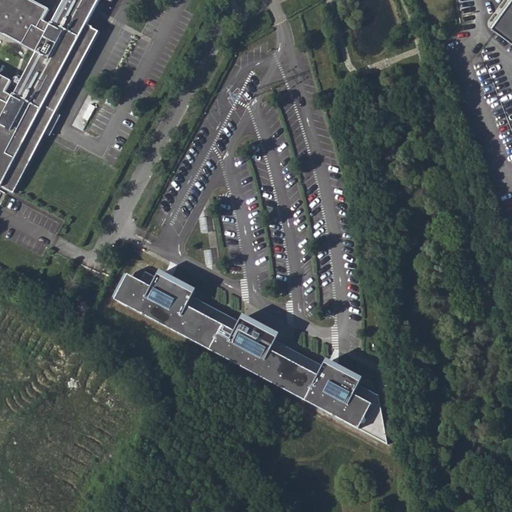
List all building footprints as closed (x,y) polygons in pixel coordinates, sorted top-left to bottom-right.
[(0,190),(13,196),(98,34),(85,27),(88,23),(97,6),(100,0),(105,3),(106,2),(109,4),(111,0),(65,0),(51,27),(42,22),(48,11),(27,0),(0,0),(0,36),(27,51),(29,47),(38,52),(36,55),(13,99),(4,94),(10,83),(0,77),(0,190)] [(511,0),(510,0),(489,31),(511,47),(511,0)] [(104,9),(97,6),(88,23),(94,27),(104,9)] [(140,281),(127,306),(388,444),(379,395),(361,385),(324,366),(277,341),(241,322),(193,297),(157,278),(145,271),(140,281)] [(196,292),(159,273),(157,278),(193,297),(196,292)] [(140,281),(128,274),(115,300),(127,306),(140,281)] [(280,336),(243,317),(241,322),(277,341),(280,336)] [(327,361),(324,366),(361,385),(363,381),(327,361)]
